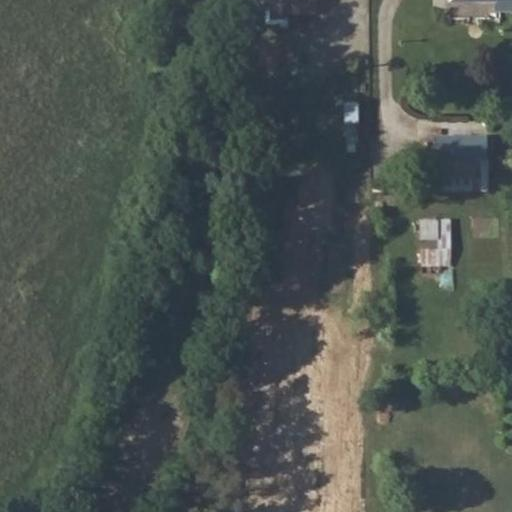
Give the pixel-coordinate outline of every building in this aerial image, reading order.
[(511,0),(500,0),(501,9),(511,8),(511,0)] [(278,106),(275,159),(294,161),(298,107),(278,106)] [(485,138),(434,139),(435,161),(486,160),(485,138)] [(486,160),(435,161),(435,180),(458,179),(487,179),(486,160)] [(458,179),(458,191),(487,191),(487,179),(458,179)] [(256,214),(237,284),(254,288),(272,218),(256,214)] [(428,219),(427,247),(452,248),(453,220),(428,219)]
